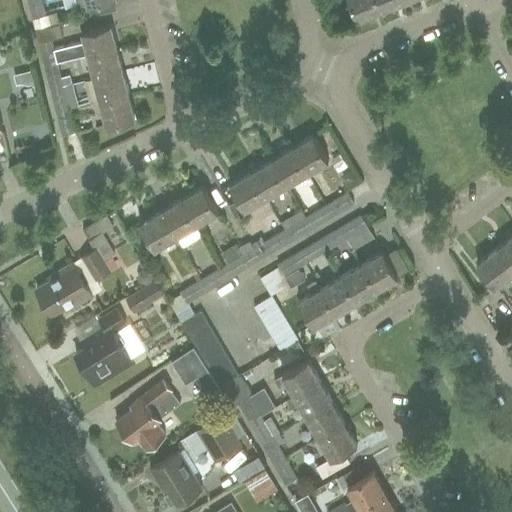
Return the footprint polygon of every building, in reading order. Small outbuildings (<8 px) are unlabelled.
[(41,0),(27,0),(35,28),(59,21),(56,10),(45,13),(41,0)] [(381,9),(377,0),(350,0),(358,18),(381,9)] [(377,0),(381,9),(402,0),(377,0)] [(87,54),(117,46),(111,22),(81,30),(84,39),(54,47),(52,38),(63,35),(59,22),(36,28),(39,41),(37,41),(43,64),(57,61),(57,60),(87,52),(87,54)] [(123,69),(117,46),(87,54),(93,77),(123,69)] [(59,67),(57,61),(43,64),(49,88),(63,84),(63,85),(72,82),(68,65),(59,67)] [(123,69),(93,77),(99,100),(129,93),(123,69)] [(69,107),(63,85),(63,84),(49,88),(55,111),(69,107)] [(129,93),(99,100),(105,124),(135,117),(129,93)] [(69,107),(55,111),(61,134),(75,131),(69,107)] [(291,145),(307,172),(329,159),(313,132),(291,145)] [(291,145),(270,157),(286,184),(307,172),(291,145)] [(332,158),(339,170),(347,165),(340,153),(332,158)] [(286,184),(270,157),(250,169),(266,196),(286,184)] [(266,196),(250,169),(229,182),(245,208),(266,196)] [(342,177),(345,183),(354,178),(349,169),(343,172),(342,177)] [(202,184),(181,196),(196,223),(218,210),(202,184)] [(125,194),(132,206),(146,198),(140,186),(125,194)] [(332,201),(326,204),(332,215),(354,202),(344,186),(328,195),(332,201)] [(181,196),(160,208),(176,235),(196,223),(181,196)] [(305,216),(306,216),(296,199),(291,202),(294,207),(284,214),(286,217),(280,220),(285,228),(291,239),(312,227),(305,216)] [(326,204),(306,216),(305,216),(312,227),(332,215),(326,204)] [(176,235),(160,208),(139,221),(154,247),(176,235)] [(361,214),(339,227),(345,237),(367,225),(361,214)] [(80,255),(95,279),(112,269),(105,259),(115,253),(102,232),(108,228),(102,218),(85,229),(90,237),(88,239),(93,247),(80,255)] [(345,237),(339,227),(319,239),(325,250),(345,237)] [(291,239),(285,228),(265,240),(261,234),(250,241),(260,257),(291,239)] [(511,233),(496,246),(511,266),(511,233)] [(319,239),(299,251),(305,261),(325,250),(319,239)] [(511,272),(511,266),(496,246),(477,261),(495,285),(511,272)] [(382,249),(360,262),(376,288),(397,275),(382,249)] [(305,261),(299,251),(278,263),(284,274),(305,261)] [(221,266),(228,277),(249,264),(242,254),(221,266)] [(36,287),(52,312),(66,304),(68,307),(91,293),(72,261),(54,271),(56,274),(36,287)] [(360,262),(340,274),(355,300),(376,288),(360,262)] [(228,277),(221,266),(201,278),(207,289),(228,277)] [(260,277),(271,294),(288,283),(278,266),(260,277)] [(140,281),(146,282),(151,279),(152,273),(149,268),(143,267),(138,270),(137,276),(140,281)] [(340,274),(320,286),(319,286),(335,312),(355,300),(340,274)] [(156,278),(125,296),(134,310),(164,292),(156,278)] [(207,289),(201,278),(180,290),(183,297),(186,301),(207,289)] [(319,286),(320,286),(315,278),(306,283),(311,291),(298,299),(314,325),(335,312),(319,286)] [(276,303),(271,294),(254,305),(259,314),(276,303)] [(264,322),(282,312),(276,303),(259,314),(264,322)] [(132,361),(113,330),(125,322),(116,307),(99,317),(104,325),(87,335),(91,341),(75,351),(95,384),(132,361)] [(207,318),(201,309),(182,320),(187,329),(207,318)] [(287,320),(282,312),(264,322),(270,331),(287,320)] [(187,329),(192,338),(212,327),(207,318),(187,329)] [(275,340),(292,329),(287,320),(270,331),(275,340)] [(198,348),(217,336),(212,327),(192,338),(198,348)] [(275,340),(280,349),(298,338),(292,329),(275,340)] [(223,345),(217,336),(198,348),(203,357),(223,345)] [(220,386),(193,345),(171,359),(185,381),(197,373),(209,392),(220,386)] [(228,354),(223,345),(203,357),(208,366),(228,354)] [(233,364),(228,354),(208,366),(214,375),(233,364)] [(294,395),(321,380),(308,358),(282,374),(274,378),(279,386),(287,382),(294,394),(294,395)] [(214,375),(219,384),(239,373),(233,364),(214,375)] [(249,421),(261,414),(250,394),(252,393),(241,373),(222,384),(233,405),(238,402),(249,421)] [(116,418),(132,439),(136,436),(146,449),(167,433),(157,421),(161,418),(160,417),(181,400),(163,378),(130,403),(132,406),(116,418)] [(294,395),(294,394),(286,399),(291,407),(299,403),(306,416),(333,401),(321,380),(294,395)] [(333,401),(306,416),(318,436),(344,421),(333,401)] [(196,428),(215,460),(242,444),(238,436),(246,431),(231,407),(196,428)] [(264,419),(261,414),(249,421),(261,442),(279,432),(270,415),(264,419)] [(357,442),(344,421),(318,436),(331,457),(357,442)] [(290,450),(279,432),(261,442),(273,463),(284,456),(284,454),(290,450)] [(175,502),(202,486),(180,449),(150,467),(157,479),(160,477),(169,492),(164,495),(170,504),(175,501),(175,502)] [(264,465),(257,454),(231,469),(238,481),(264,465)] [(284,456),(273,463),(291,494),(303,488),(284,456)] [(265,467),(244,481),(256,500),(277,487),(265,467)] [(327,511),(348,511),(386,492),(373,470),(347,485),(355,498),(346,503),(345,500),(327,510),(327,511)] [(386,492),(348,511),(397,511),(398,511),(386,492)] [(214,511),(237,511),(231,502),(214,511)]
